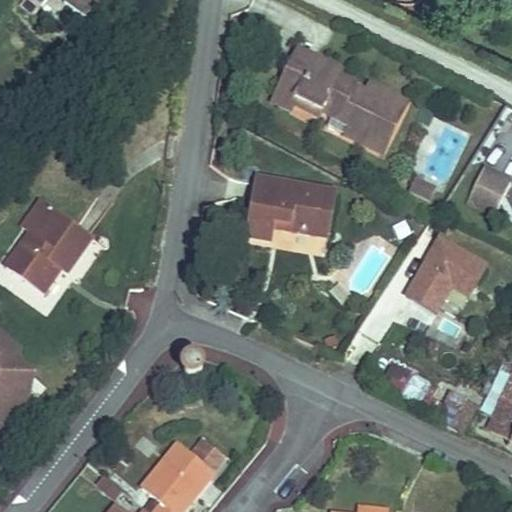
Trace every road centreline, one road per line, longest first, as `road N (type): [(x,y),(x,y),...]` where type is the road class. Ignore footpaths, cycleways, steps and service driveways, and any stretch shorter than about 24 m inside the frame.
road 1 (residential): [(166,320),(217,0)]
road 2 (residential): [(18,511),(166,320)]
road 3 (residential): [(335,391),(511,473)]
road 4 (residential): [(166,320),(335,391)]
road 5 (residential): [(335,391),(246,511)]
